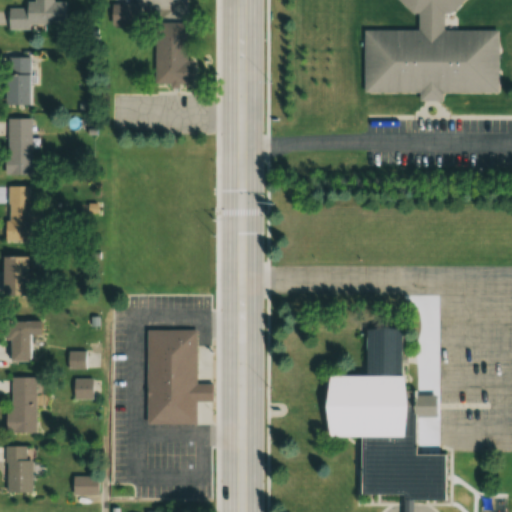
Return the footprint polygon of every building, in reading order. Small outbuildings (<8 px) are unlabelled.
[(28,25),(62,25),(62,1),(52,1),(51,0),(22,0),(23,12),(5,12),(5,30),(28,30),(28,25)] [(395,0),(461,0),(448,13),(442,13),(442,30),(496,30),(495,91),(365,91),(365,29),(417,29),(417,14),(408,13),(395,0)] [(107,26),(140,26),(140,3),(107,3),(107,26)] [(152,22),(152,84),(188,84),(188,22),(152,22)] [(30,57),(5,57),(5,105),(30,105),(30,57)] [(5,118),(5,174),(30,174),(30,118),(5,118)] [(29,185),(5,185),(5,240),(29,240),(29,219),(39,219),(40,208),(29,208),(29,185)] [(0,295),(25,295),(25,256),(0,256),(0,295)] [(3,360),(29,360),(29,320),(3,320),(3,360)] [(194,330),(147,330),(147,423),(195,423),(194,330)] [(404,330),(368,331),(369,376),(328,377),(329,435),(363,435),(363,494),(400,493),(400,500),(447,499),(446,452),(421,452),(420,391),(404,391),(404,330)] [(35,377),(7,377),(7,432),(35,432),(35,377)] [(92,378),(71,378),(71,399),(92,399),(92,378)] [(32,458),(27,458),(27,445),(5,445),(5,483),(32,483),(32,458)] [(71,494),(97,494),(97,476),(71,476),(71,494)]
